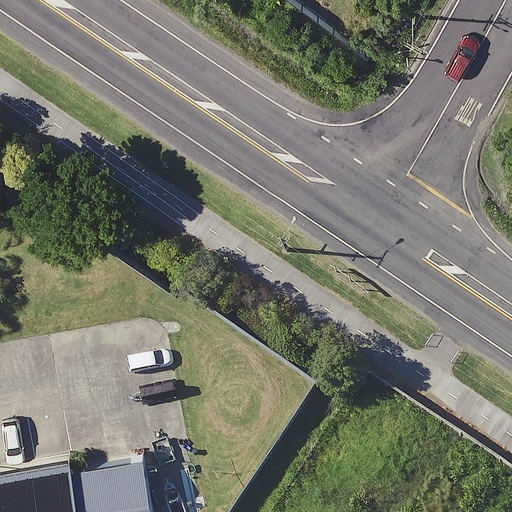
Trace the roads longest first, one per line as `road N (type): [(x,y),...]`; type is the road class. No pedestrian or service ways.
road 1 (primary): [(41,0),(374,226)]
road 2 (residential): [(505,0),(374,226)]
road 3 (primary): [(374,226),(511,321)]
